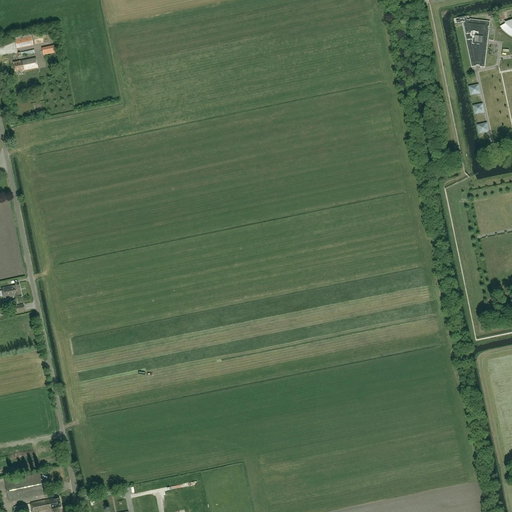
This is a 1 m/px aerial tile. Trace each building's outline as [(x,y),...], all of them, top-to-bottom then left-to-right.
[(479,67),(484,68),(490,22),(470,19),(469,19),(470,20),(467,20),(466,16),(459,18),(459,20),(456,21),(457,25),(462,24),(472,68),(476,67),(476,66),(480,66),(479,67)] [(511,19),(509,21),(505,22),(506,23),(501,26),(502,27),(503,28),(504,29),(505,30),(506,31),(508,32),(509,33),(510,34),(511,35),(511,34),(511,19)] [(17,48),(33,45),(31,37),(15,40),(17,48)] [(22,61),(13,63),(15,72),(23,70),(23,72),(38,68),(35,58),(22,60),(22,61)] [(468,86),(470,95),(480,93),(478,84),(468,86)] [(473,106),(475,114),(485,112),(483,103),(473,106)] [(477,125),(479,134),(489,132),(487,123),(477,125)] [(12,286),(1,288),(3,299),(14,296),(21,294),(19,285),(12,286)] [(39,473),(5,481),(9,502),(44,494),(39,473)] [(54,498),(31,503),(32,511),(39,511),(51,510),(51,509),(61,507),(60,498),(55,499),(54,498)]
